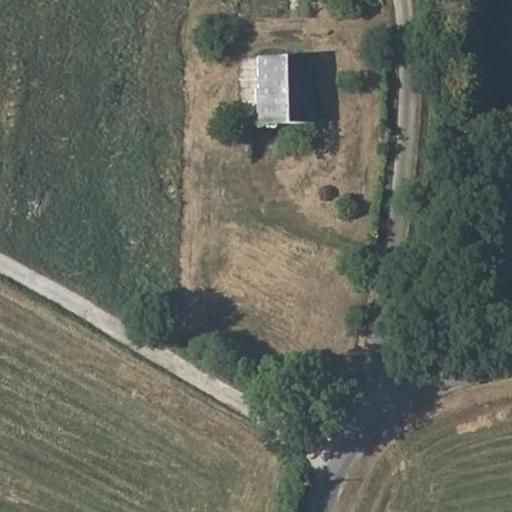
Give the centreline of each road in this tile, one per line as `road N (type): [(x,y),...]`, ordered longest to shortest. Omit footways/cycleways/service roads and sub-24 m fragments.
road 1 (unclassified): [(381,418),(414,147),(406,0)]
road 2 (track): [(338,464),(0,263)]
road 3 (unclassified): [(511,360),(419,389),(381,418)]
